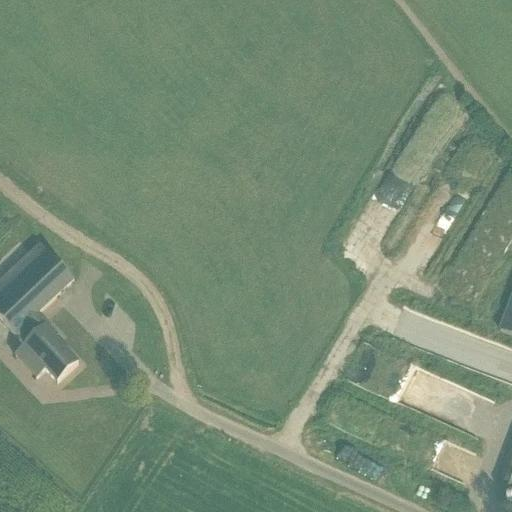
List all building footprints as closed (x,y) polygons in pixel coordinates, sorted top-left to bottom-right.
[(442,166),(464,180),(484,150),(462,136),(442,166)] [(414,217),(393,252),(406,260),(428,225),(414,217)] [(59,338),(39,316),(73,284),(40,249),(0,285),(0,322),(24,348),(14,358),(36,382),(45,374),(56,387),(78,366),(55,341),(59,338)] [(511,294),(498,332),(511,337),(511,294)] [(465,394),(350,350),(337,383),(452,426),(465,394)] [(511,448),(497,488),(511,493),(511,448)]
